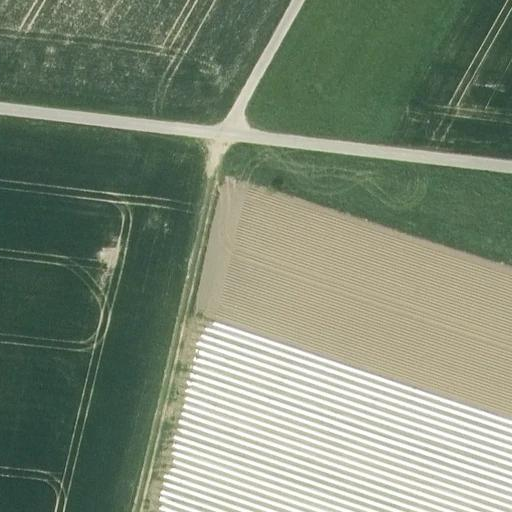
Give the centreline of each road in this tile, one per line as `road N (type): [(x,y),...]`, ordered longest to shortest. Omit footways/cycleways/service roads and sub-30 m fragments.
road 1 (track): [(149,511),(224,194),(226,136)]
road 2 (track): [(226,136),(511,167)]
road 3 (track): [(0,108),(226,136)]
road 4 (track): [(226,136),(303,0)]
